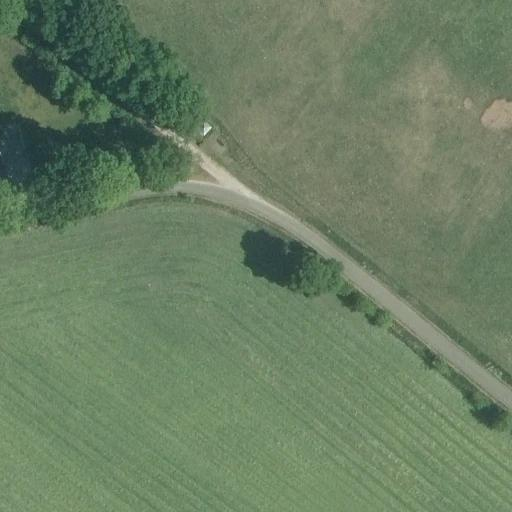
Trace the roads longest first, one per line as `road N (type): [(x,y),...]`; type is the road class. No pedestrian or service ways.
road 1 (track): [(6,0),(257,206)]
road 2 (unclassified): [(511,401),(297,229),(257,206)]
road 3 (unclassified): [(0,219),(159,186),(257,206)]
